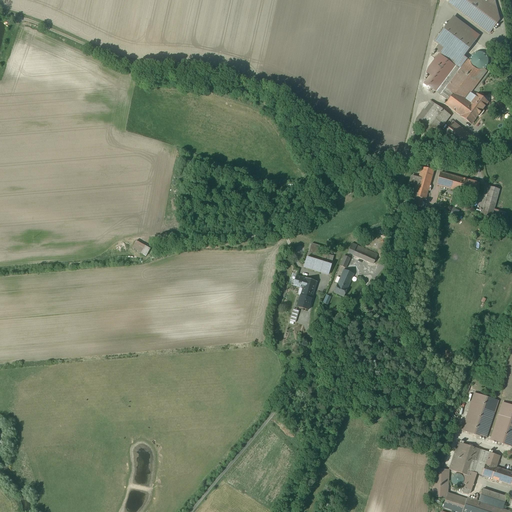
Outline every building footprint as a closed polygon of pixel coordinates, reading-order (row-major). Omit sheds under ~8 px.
[(486,1),(485,0),(450,0),(448,2),(489,33),(499,20),(497,9),(486,1)] [(494,0),(486,0),(486,1),(497,9),(495,1),(494,0)] [(476,41),(450,21),(435,41),(439,44),(436,48),(437,49),(436,50),(457,66),(476,41)] [(470,61),(471,65),(473,68),(476,70),(480,70),(484,69),(486,67),(487,65),(488,64),(488,62),(488,60),(487,57),(486,55),(484,54),(482,52),(479,52),(476,52),(473,54),(471,56),(470,58),(470,61)] [(439,54),(428,68),(426,73),(430,76),(424,84),(426,86),(427,85),(447,60),(439,54)] [(467,59),(459,69),(440,95),(440,94),(448,100),(445,105),(461,116),(471,103),(465,99),(486,71),(484,69),(480,70),(476,70),(473,68),(471,65),(470,61),(467,59)] [(456,66),(447,60),(427,85),(430,87),(428,90),(430,91),(432,89),(436,92),(456,66)] [(477,94),(471,103),(461,116),(471,124),(488,103),(484,100),(485,98),(482,96),(480,97),(477,94)] [(429,103),(416,119),(415,123),(419,126),(433,106),(429,103)] [(449,114),(435,104),(433,106),(419,126),(434,137),(448,118),(447,117),(449,114)] [(472,140),(451,124),(445,132),(445,133),(458,143),(466,148),(472,140)] [(458,143),(445,133),(445,134),(457,144),(458,143)] [(434,171),(422,167),(414,196),(425,200),(434,171)] [(465,180),(440,173),(437,185),(461,192),(465,180)] [(479,184),(465,180),(461,192),(476,196),(479,184)] [(490,187),(483,212),(486,213),(486,214),(487,216),(483,225),(488,227),(492,218),(491,217),(499,189),(490,187)] [(451,216),(457,219),(461,211),(455,208),(451,216)] [(356,234),(352,243),(357,245),(361,236),(356,234)] [(133,248),(148,256),(152,249),(147,247),(148,246),(137,240),(133,248)] [(357,245),(352,243),(348,253),(374,264),(378,255),(357,245)] [(344,256),(340,266),(346,268),(350,258),(344,256)] [(331,265),(307,258),(304,267),(328,275),(331,265)] [(354,274),(344,270),(338,284),(347,288),(354,274)] [(316,282),(306,279),(297,277),(294,286),(303,288),(301,295),(311,299),(316,282)] [(338,284),(334,293),(344,297),(348,288),(347,288),(338,284)] [(311,299),(301,295),(297,307),(308,310),(311,299)] [(294,309),(290,321),(295,323),(299,311),(294,309)] [(498,401),(475,393),(462,431),(486,439),(498,401)] [(511,405),(502,402),(490,439),(511,446),(511,405)] [(482,450),(458,442),(449,470),(463,474),(463,476),(463,478),(464,478),(464,480),(464,482),(463,482),(463,484),(466,485),(470,471),(467,470),(470,459),(478,462),(482,450)] [(478,462),(470,459),(467,470),(470,471),(466,485),(463,493),(468,495),(470,494),(477,474),(491,478),(511,485),(511,481),(511,480),(511,472),(495,467),(499,456),(482,450),(478,462)] [(442,470),(434,469),(432,497),(446,498),(443,507),(457,511),(462,511),(467,500),(447,493),(448,472),(442,472),(442,470)] [(463,482),(464,480),(463,478),(462,475),(460,474),(457,474),(455,474),(453,476),(452,478),(451,480),(452,483),(453,485),(455,486),(458,486),(460,486),(462,485),(463,482)] [(507,497),(483,489),(479,501),(479,502),(503,509),(507,497)] [(501,511),(503,509),(479,502),(479,501),(469,498),(467,499),(467,500),(462,511),(501,511)]
